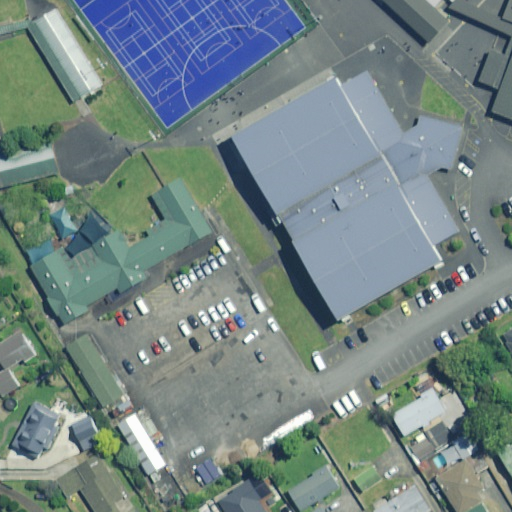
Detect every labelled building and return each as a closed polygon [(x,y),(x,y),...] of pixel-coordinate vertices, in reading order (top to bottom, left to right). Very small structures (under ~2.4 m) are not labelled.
[(429,0),(382,0),(427,43),(450,20),(436,7),(429,0)] [(511,0),(504,0),(498,17),(511,21),(511,0)] [(98,94),(52,21),(31,34),(77,107),(98,94)] [(511,45),(486,118),(511,127),(511,45)] [(492,91),(506,53),(492,48),(479,86),(492,91)] [(366,61),(229,137),(280,228),(333,322),(442,262),(433,246),(461,230),(431,177),(442,169),(451,171),(464,127),(418,115),(416,125),(405,130),(366,61)] [(48,146),(0,157),(0,192),(56,179),(48,146)] [(216,235),(179,175),(146,195),(165,225),(130,246),(119,228),(90,246),(97,256),(67,274),(53,252),(26,268),(63,328),(216,235)] [(15,216),(10,203),(1,207),(6,220),(15,216)] [(126,392),(86,327),(62,342),(102,407),(126,392)] [(511,331),(503,337),(511,350),(511,331)] [(35,356),(21,334),(0,347),(0,360),(7,370),(24,359),(26,362),(35,356)] [(18,387),(8,371),(0,375),(0,393),(2,397),(18,387)] [(447,412),(434,389),(421,397),(423,399),(394,416),(405,436),(447,412)] [(485,408),(477,394),(469,398),(477,412),(485,408)] [(64,418),(35,403),(13,446),(38,459),(44,448),(48,450),(64,418)] [(337,418),(332,410),(314,421),(319,429),(337,418)] [(167,468),(134,415),(117,426),(149,478),(167,468)] [(103,443),(91,417),(72,425),(83,451),(103,443)] [(453,439),(442,422),(431,429),(441,446),(453,439)] [(490,466),(471,432),(454,442),(464,462),(437,477),(457,511),(466,511),(483,503),(478,494),(485,490),(476,474),(490,466)] [(437,451),(427,437),(411,448),(421,462),(437,451)] [(511,446),(500,453),(511,474),(511,446)] [(125,497),(98,455),(57,481),(68,498),(81,490),(94,511),(108,511),(116,507),(114,504),(125,497)] [(340,489),(327,466),(313,474),(314,476),(289,491),(301,511),(340,489)] [(382,481),(373,467),(355,479),(364,493),(382,481)] [(275,494),(264,475),(221,500),(228,511),(263,511),(259,504),(275,494)] [(430,511),(415,486),(392,500),(388,494),(371,505),(375,511),(430,511)]
